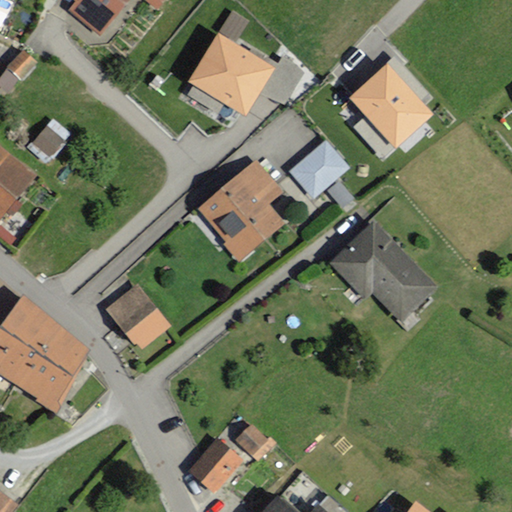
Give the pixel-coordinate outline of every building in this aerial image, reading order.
[(126,0),(76,0),(70,8),(100,33),(126,0)] [(190,75),(243,105),(253,87),(271,56),(217,26),(190,75)] [(22,45),(0,78),(0,83),(13,93),(38,56),(22,45)] [(285,105),(302,74),(271,56),(253,87),(285,105)] [(387,63),(348,99),(396,150),(435,114),(387,63)] [(54,116),(34,138),(52,154),(72,133),(54,116)] [(325,139),(290,168),(314,197),(348,168),(325,139)] [(0,144),(0,214),(35,175),(0,144)] [(255,160),(199,208),(243,259),(286,221),(273,205),(285,195),(255,160)] [(377,220),(332,260),(366,298),(376,290),(400,316),(435,285),(377,220)] [(135,285),(111,307),(144,346),(171,324),(135,285)] [(84,346),(23,290),(0,324),(0,367),(53,403),(84,346)] [(271,440),(251,422),(235,439),(256,458),(271,440)] [(221,435),(191,467),(213,488),(243,456),(221,435)] [(312,511),(281,511),(269,501),(259,511),(317,511),(315,510),(312,511)] [(0,511),(6,511),(8,510),(0,503),(0,511)]
